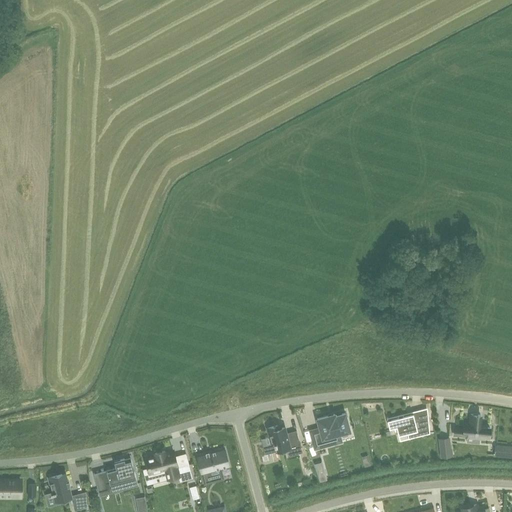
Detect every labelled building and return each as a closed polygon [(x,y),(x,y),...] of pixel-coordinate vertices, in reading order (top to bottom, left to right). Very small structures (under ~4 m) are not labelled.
[(328,436),(349,430),(345,413),(335,416),(335,414),(317,418),(321,432),(311,435),(315,448),(330,444),(328,436)] [(391,419),(388,420),(388,417),(387,418),(389,428),(394,427),(394,426),(396,426),(398,435),(421,429),(423,435),(430,433),(429,431),(428,416),(415,419),(414,415),(413,415),(413,413),(408,414),(403,415),(391,418),(391,419)] [(470,414),(470,423),(464,422),(463,428),(455,427),(454,434),(489,437),(490,428),(479,427),(480,415),(470,414)] [(267,427),(268,431),(271,443),(274,442),(274,445),(276,445),(277,450),(286,448),(288,456),(294,454),(302,452),(296,430),(286,433),(284,426),(281,427),(282,428),(278,429),(277,424),(271,426),(267,427)] [(442,456),(450,455),(448,438),(440,439),(442,456)] [(371,445),(375,460),(383,458),(380,443),(371,445)] [(205,484),(212,482),(212,481),(209,472),(220,469),(229,466),(225,451),(224,447),(216,450),(209,452),(209,451),(208,451),(208,452),(206,452),(205,452),(197,455),(205,484)] [(155,455),(146,458),(151,476),(166,472),(168,479),(178,476),(180,481),(192,478),(189,464),(177,467),(172,451),(165,453),(164,451),(155,454),(155,455)] [(138,485),(134,471),(134,472),(132,466),(133,466),(131,459),(130,460),(128,461),(125,462),(124,459),(114,461),(116,468),(106,470),(109,479),(96,483),(99,492),(109,489),(107,483),(122,479),(123,481),(122,481),(123,485),(124,485),(125,488),(124,488),(125,488),(133,486),(138,485)] [(321,462),(314,464),(319,481),(327,479),(321,462)] [(67,481),(64,471),(63,472),(64,473),(50,476),(52,482),(50,482),(53,491),(52,492),(51,492),(51,493),(52,492),(53,494),(55,502),(70,498),(71,498),(68,486),(70,486),(70,485),(69,485),(68,482),(69,481),(67,481)] [(20,480),(0,479),(0,495),(20,496),(20,480)] [(196,486),(190,487),(193,499),(193,498),(198,496),(198,498),(199,498),(196,486)] [(74,495),(77,509),(87,507),(85,491),(85,492),(74,495)] [(138,508),(146,507),(147,511),(145,496),(144,496),(144,497),(136,498),(138,508)]
